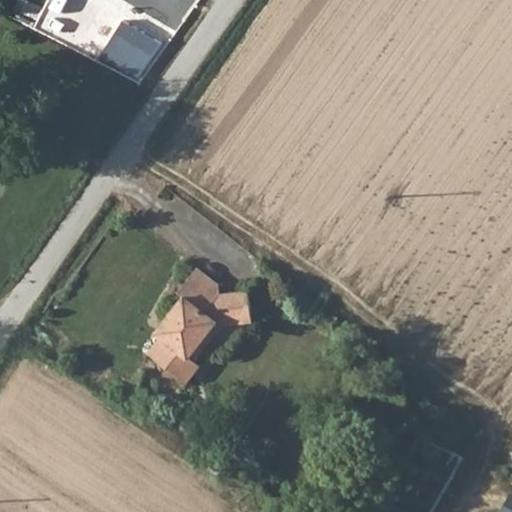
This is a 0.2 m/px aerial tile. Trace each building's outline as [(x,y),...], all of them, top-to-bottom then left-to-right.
[(128,19),(106,55),(144,78),(166,42),(128,19)] [(221,294),(219,284),(198,268),(179,292),(185,296),(157,333),(162,337),(149,353),(187,382),(201,365),(196,361),(224,324),(253,321),(249,291),(221,294)] [(190,422),(178,438),(198,453),(210,438),(190,422)] [(431,511),(462,459),(415,433),(370,511),(431,511)] [(511,511),(511,495),(509,494),(499,511),(511,511)]
